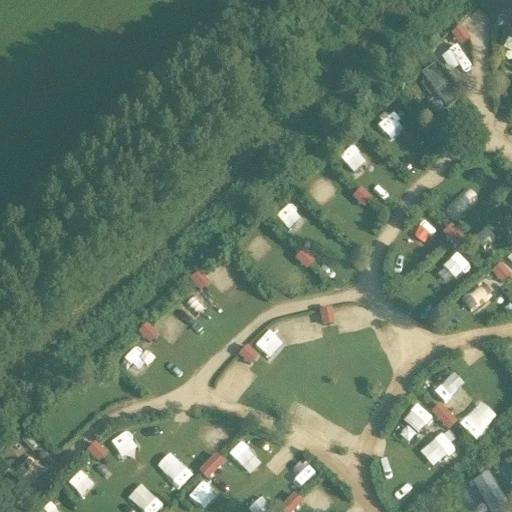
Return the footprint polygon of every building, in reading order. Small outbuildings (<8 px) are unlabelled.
[(460,28),(450,36),(460,48),(470,41),(460,28)] [(439,112),(478,79),(450,47),(412,79),(439,112)] [(351,199),(363,209),(371,201),(360,190),(351,199)] [(441,235),(458,252),(467,243),(450,226),(441,235)] [(293,260),(305,271),(313,262),(302,251),(293,260)] [(500,265),(490,274),(501,286),(510,277),(500,265)] [(197,273),(188,282),(199,293),(208,284),(197,273)] [(334,325),(331,310),(319,312),(322,327),(334,325)] [(309,319),(285,322),(287,332),(310,328),(309,319)] [(145,326),(137,335),(148,345),(157,336),(145,326)] [(246,347),(238,356),(249,366),(258,357),(246,347)] [(439,405),(430,414),(447,432),(456,423),(439,405)] [(227,456),(239,470),(254,457),(242,443),(227,456)] [(85,453),(97,464),(105,455),(94,444),(85,453)] [(215,456),(198,474),(207,483),(224,465),(215,456)] [(188,495),(203,507),(209,499),(195,487),(188,495)] [(143,491),(130,508),(134,511),(148,511),(156,502),(143,491)] [(276,511),(294,511),(302,505),(294,495),(276,511)]
